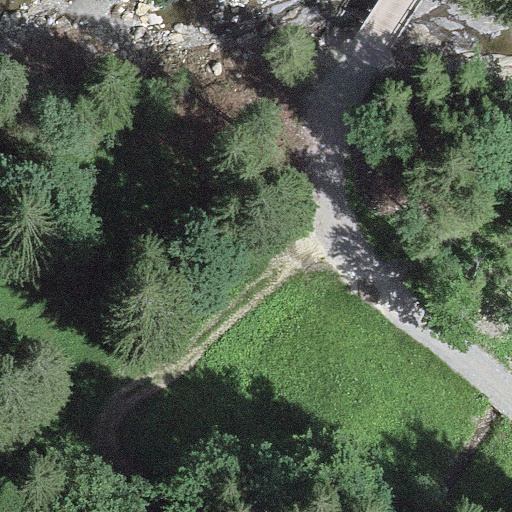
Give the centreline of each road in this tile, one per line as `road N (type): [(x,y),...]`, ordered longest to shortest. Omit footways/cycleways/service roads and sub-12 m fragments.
road 1 (track): [(400,0),(332,148),(335,225),(356,265),(511,398)]
road 2 (track): [(127,511),(115,482),(335,225)]
